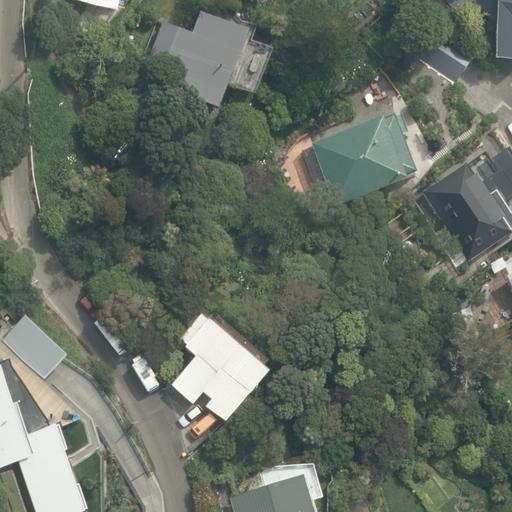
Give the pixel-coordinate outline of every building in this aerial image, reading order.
[(80,0),(81,1),(124,9),(125,0),(80,0)] [(511,51),(511,0),(497,0),(496,43),(500,52),(511,51)] [(254,97),(272,52),(253,44),(258,30),(240,23),(236,15),(225,11),(221,22),(201,14),(193,35),(164,24),(151,59),(181,70),(172,93),(219,112),(229,87),(254,97)] [(448,24),(424,53),(452,77),(476,47),(448,24)] [(394,116),(311,145),(326,189),(315,192),(321,209),(333,205),(334,207),(406,182),(405,178),(414,174),(394,116)] [(423,194),(468,264),(511,235),(511,175),(510,177),(492,149),(423,194)] [(511,242),(497,251),(507,271),(502,274),(511,292),(511,242)] [(459,358),(480,351),(468,310),(447,316),(459,358)] [(208,410),(226,426),(268,377),(199,317),(176,343),(194,359),(170,386),(195,407),(206,395),(214,403),(208,410)] [(18,320),(0,344),(0,345),(47,379),(65,353),(18,320)] [(0,460),(18,454),(38,511),(89,511),(90,511),(61,426),(24,439),(1,369),(0,369),(0,460)] [(310,511),(301,480),(231,501),(234,511),(310,511)]
